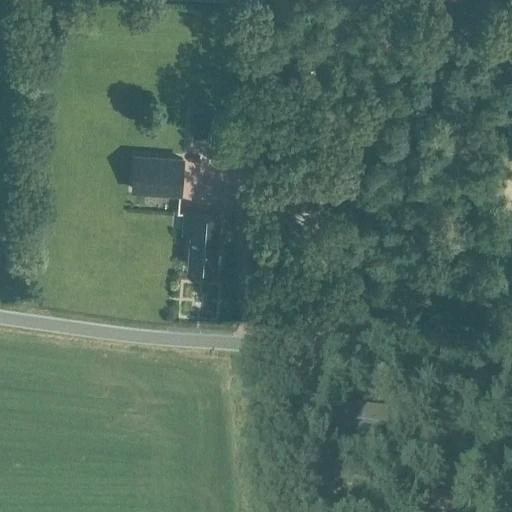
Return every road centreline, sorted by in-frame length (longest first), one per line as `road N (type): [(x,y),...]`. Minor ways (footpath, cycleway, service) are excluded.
road 1 (unclassified): [(511,346),(350,357),(191,353),(0,323)]
road 2 (track): [(312,356),(402,0)]
